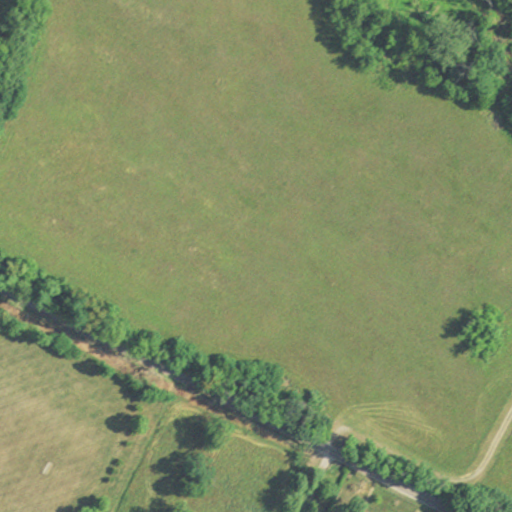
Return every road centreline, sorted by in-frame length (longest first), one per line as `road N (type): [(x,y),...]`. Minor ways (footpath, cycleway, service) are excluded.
road 1 (tertiary): [(454,511),(0,287)]
road 2 (track): [(325,447),(352,430),(435,473),(471,476),(511,412)]
